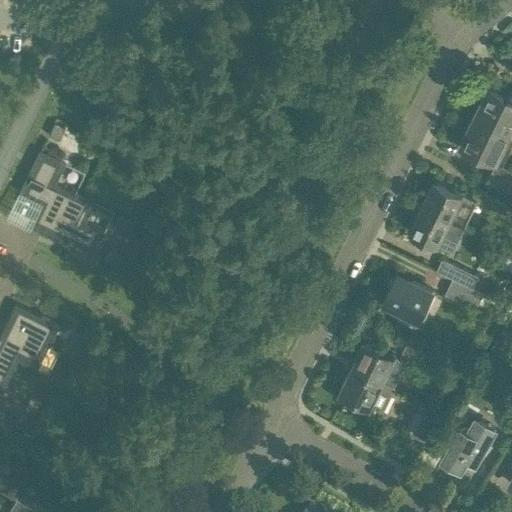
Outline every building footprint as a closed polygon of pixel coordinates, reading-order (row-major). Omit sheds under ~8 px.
[(511,132),(511,95),(488,84),(482,96),(484,97),(475,114),(511,132)] [(511,146),(511,132),(475,114),(468,130),(466,129),(460,141),(497,159),(505,143),(511,147),(511,146)] [(48,134),(58,139),(64,126),(54,121),(48,134)] [(71,190),(52,181),(61,161),(40,150),(20,192),(39,202),(30,221),(51,231),(71,190)] [(511,169),(496,162),(488,179),(491,180),(511,190),(511,169)] [(464,225),(477,198),(434,178),(422,204),(464,225)] [(511,204),(511,190),(491,180),(486,192),(511,204)] [(51,231),(90,251),(101,229),(81,219),(90,199),(71,190),(51,231)] [(461,233),(464,225),(422,204),(411,228),(440,241),(447,227),(461,233)] [(103,257),(116,263),(121,253),(108,247),(103,257)] [(473,287),(479,274),(443,257),(437,269),(453,277),(473,287)] [(416,326),(434,288),(398,271),(384,300),(402,309),(398,317),(416,326)] [(473,287),(453,277),(445,293),(476,309),(484,292),(473,287)] [(17,354),(35,363),(55,322),(15,302),(4,324),(26,334),(17,354)] [(511,312),(502,330),(508,333),(509,330),(511,331),(511,312)] [(0,387),(17,354),(26,334),(4,324),(0,332),(0,387)] [(67,342),(78,347),(84,335),(73,330),(67,342)] [(508,333),(502,330),(497,339),(505,344),(511,332),(511,331),(509,330),(508,333)] [(370,374),(394,386),(406,360),(395,355),(395,354),(364,340),(352,365),(370,374)] [(440,369),(447,353),(421,342),(414,358),(440,369)] [(384,409),(394,386),(370,374),(352,365),(340,390),(371,405),(372,403),(384,409)] [(24,406),(35,411),(41,399),(30,394),(24,406)] [(428,442),(445,412),(430,404),(413,434),(428,442)] [(476,460),(495,427),(477,417),(469,430),(462,426),(444,456),(461,466),(468,455),(476,460)] [(0,498),(10,505),(19,491),(0,479),(0,498)]
